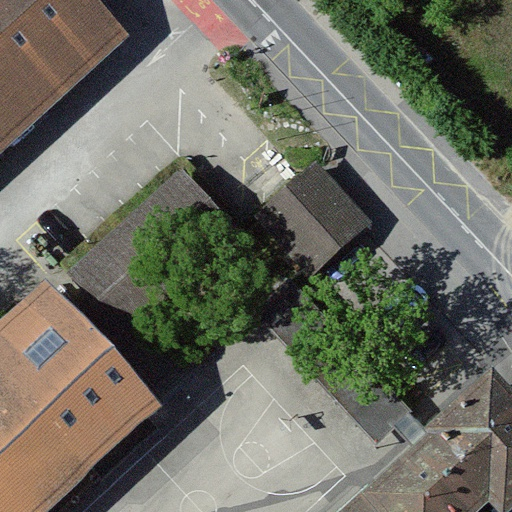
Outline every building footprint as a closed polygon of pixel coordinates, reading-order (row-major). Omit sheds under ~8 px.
[(0,0),(0,160),(132,41),(95,0),(0,0)] [(319,165),(259,219),(314,280),(374,225),(319,165)] [(186,173),(72,275),(128,337),(242,236),(186,173)] [(380,447),(413,414),(293,282),(259,313),(380,447)] [(59,511),(166,414),(48,287),(0,330),(0,511),(59,511)] [(511,511),(511,389),(501,377),(433,438),(436,442),(377,495),(373,490),(348,511),(495,511),(497,511),(498,511),(511,511)]
